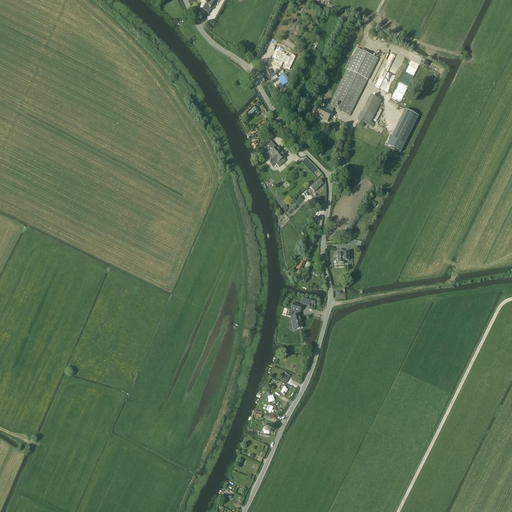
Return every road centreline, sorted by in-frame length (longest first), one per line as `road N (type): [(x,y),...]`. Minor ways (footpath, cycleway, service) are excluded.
road 1 (unclassified): [(243,511),(315,357),(330,292),(322,253),(329,188),(251,72),(203,33),(185,0)]
road 2 (track): [(397,511),(498,308),(511,299)]
road 3 (track): [(129,398),(69,382),(35,444),(0,429)]
road 4 (track): [(359,298),(511,274)]
